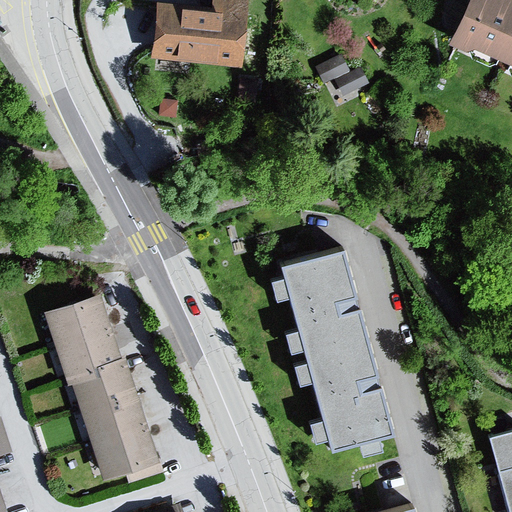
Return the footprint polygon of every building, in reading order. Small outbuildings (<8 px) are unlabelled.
[(159,0),(156,0),(151,53),(239,64),(247,0),(210,0),(209,6),(159,0)] [(511,0),(461,0),(445,39),(463,47),(472,43),(511,60),(511,0)] [(347,69),(339,53),(314,65),(323,81),(333,76),(345,71),(347,69)] [(368,81),(360,63),(347,69),(345,71),(333,76),(342,94),(368,81)] [(257,77),(239,75),(237,100),(255,101),(257,77)] [(176,97),(160,95),(158,113),(174,115),(176,97)] [(288,349),(301,345),(363,328),(340,243),(279,260),(282,270),(268,274),(273,294),(288,290),(297,321),(281,325),(288,349)] [(99,290),(44,309),(68,380),(97,371),(93,361),(120,352),(99,290)] [(303,354),(291,358),(296,379),(310,375),(321,414),(309,417),(314,434),(327,431),(331,444),(358,436),(361,446),(379,442),(375,429),(390,425),(363,328),(301,345),(303,354)] [(156,457),(120,352),(93,361),(97,371),(68,380),(100,475),(156,457)] [(511,511),(511,425),(486,432),(507,511),(511,511)] [(410,511),(407,498),(357,511),(410,511)]
